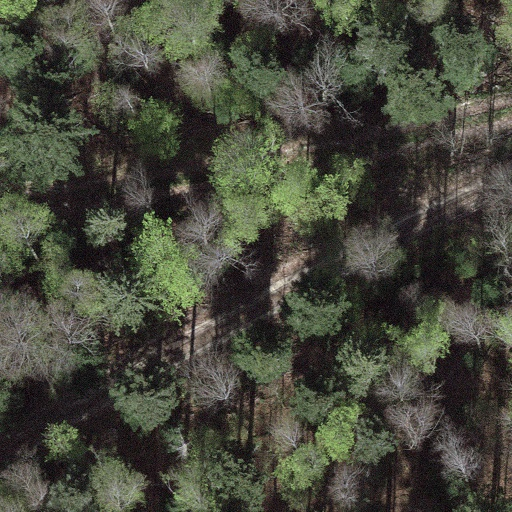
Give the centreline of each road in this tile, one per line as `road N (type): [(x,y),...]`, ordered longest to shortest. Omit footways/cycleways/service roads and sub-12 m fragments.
road 1 (track): [(0,464),(64,428),(511,117)]
road 2 (track): [(0,186),(511,110)]
